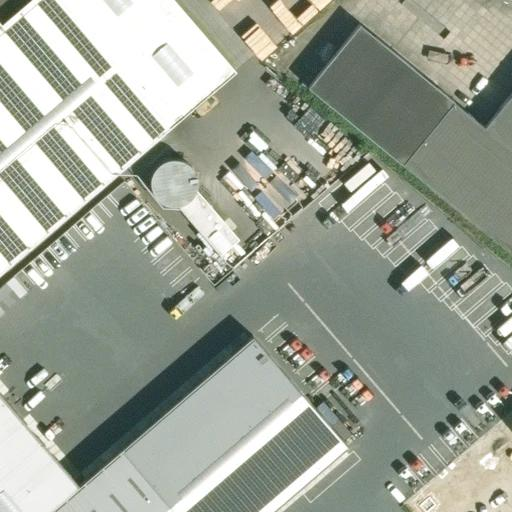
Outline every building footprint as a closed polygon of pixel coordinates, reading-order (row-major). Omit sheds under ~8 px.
[(0,0),(0,272),(169,128),(235,71),(173,0),(0,0)] [(356,23),(305,85),(403,165),(511,254),(511,94),(485,128),(454,103),(356,23)] [(0,392),(0,511),(270,511),(348,446),(252,335),(79,485),(0,392)] [(323,346),(309,356),(323,375),(336,365),(323,346)] [(329,382),(343,396),(353,386),(339,372),(329,382)]
